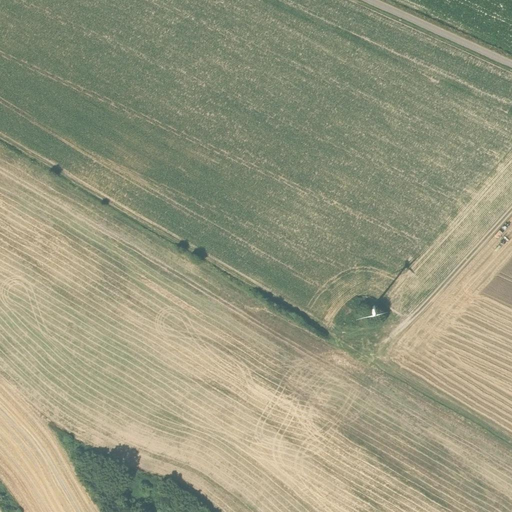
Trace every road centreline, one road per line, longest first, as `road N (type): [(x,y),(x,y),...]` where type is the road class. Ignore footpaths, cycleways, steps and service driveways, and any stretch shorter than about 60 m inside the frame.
road 1 (track): [(0,117),(511,421)]
road 2 (track): [(511,191),(376,340)]
road 3 (unclassified): [(511,49),(401,0)]
